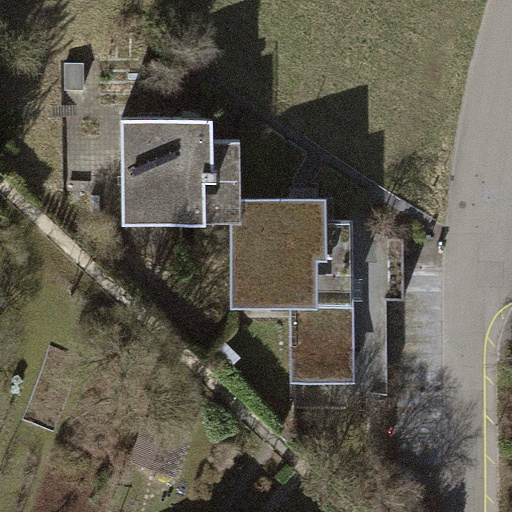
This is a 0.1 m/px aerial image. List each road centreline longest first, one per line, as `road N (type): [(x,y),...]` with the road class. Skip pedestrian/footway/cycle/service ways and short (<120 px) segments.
road 1 (residential): [(466,511),(474,207)]
road 2 (residential): [(474,207),(511,22)]
